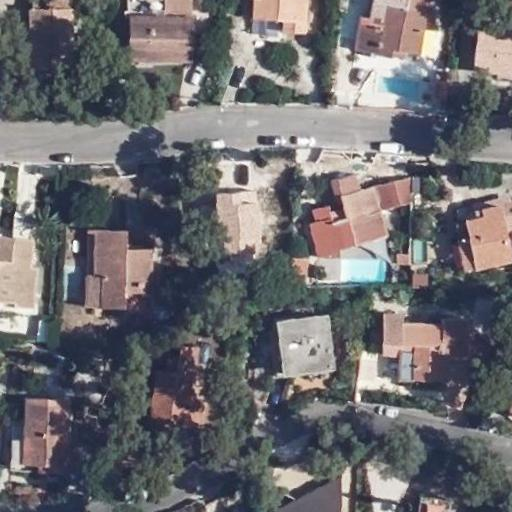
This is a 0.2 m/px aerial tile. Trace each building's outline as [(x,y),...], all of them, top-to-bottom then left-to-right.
[(23,0),(24,55),(64,57),(63,0),(23,0)] [(143,32),(143,42),(186,45),(190,0),(127,0),(124,30),(143,32)] [(301,0),(247,0),(248,4),(279,6),(279,16),(299,17),(301,0)] [(351,54),(384,61),(387,51),(400,54),(415,57),(426,0),(400,0),(399,9),(380,5),(377,28),(357,23),(351,54)] [(471,58),(511,62),(511,5),(507,5),(505,16),(475,13),(471,58)] [(123,40),(143,42),(143,32),(124,30),(123,40)] [(387,51),(384,61),(396,64),(400,54),(387,51)] [(333,236),(385,222),(377,195),(406,187),(406,161),(356,175),(352,159),(326,166),(331,184),(336,183),(342,205),(326,210),(333,236)] [(218,228),(218,241),(254,242),(255,177),(233,177),(233,192),(201,193),(201,228),(218,228)] [(452,211),(462,256),(509,246),(502,215),(511,213),(511,185),(477,193),(477,194),(479,201),(471,203),(461,205),(462,209),(452,211)] [(477,194),(470,196),(471,203),(479,201),(477,194)] [(99,277),(125,280),(126,266),(146,265),(149,218),(125,217),(125,198),(94,196),(92,241),(84,240),(82,276),(99,277)] [(0,295),(19,296),(20,256),(13,256),(14,229),(0,228),(0,295)] [(326,294),(267,303),(274,364),(335,353),(326,294)] [(394,330),(410,330),(409,367),(438,367),(439,341),(446,341),(463,342),(464,305),(437,304),(438,310),(398,308),(398,300),(379,299),(378,329),(394,330)] [(49,330),(50,306),(36,305),(34,328),(49,330)] [(410,330),(394,330),(393,366),(409,367),(410,330)] [(446,341),(439,341),(438,367),(445,367),(446,341)] [(138,407),(195,412),(199,384),(186,383),(188,354),(153,349),(151,362),(145,361),(138,407)] [(511,374),(502,400),(511,403),(511,374)] [(60,439),(59,390),(17,389),(17,440),(8,441),(9,460),(75,461),(74,439),(60,439)] [(270,511),(339,511),(338,479),(311,491),(316,504),(301,511),(295,499),(270,510),(270,511)]
